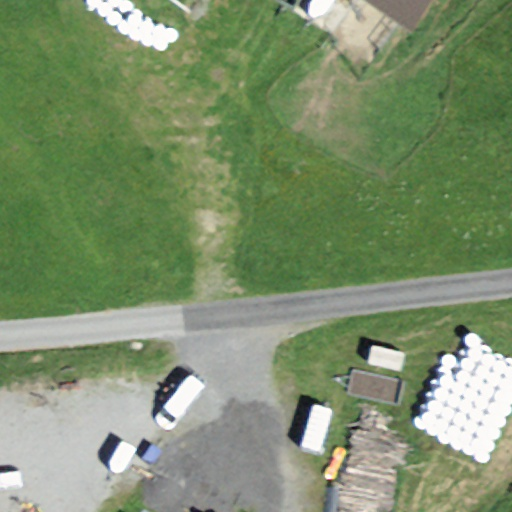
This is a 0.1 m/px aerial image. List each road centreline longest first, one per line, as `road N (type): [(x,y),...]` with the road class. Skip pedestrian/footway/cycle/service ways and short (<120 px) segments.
road 1 (unclassified): [(511,281),(0,333)]
road 2 (track): [(289,511),(226,315)]
